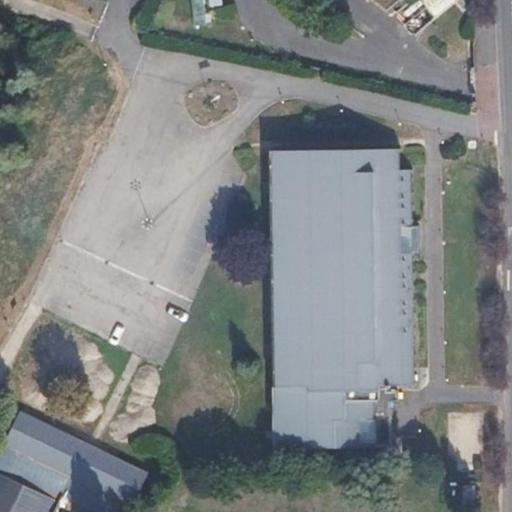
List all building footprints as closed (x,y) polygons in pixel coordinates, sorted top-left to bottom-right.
[(187,0),(190,24),(205,23),(202,0),(187,0)] [(453,0),(421,0),(434,17),(455,2),(453,0)] [(412,33),(433,18),(423,5),(402,20),(412,33)] [(411,385),(410,254),(417,254),(417,226),(410,225),(410,171),(396,170),(396,150),(269,150),(274,447),(380,448),(381,386),(411,385)] [(145,476),(17,415),(0,450),(0,511),(53,511),(71,475),(132,504),(145,476)] [(472,473),(472,462),(454,461),(454,471),(472,473)] [(473,505),(474,486),(457,486),(457,499),(467,500),(467,504),(473,505)]
